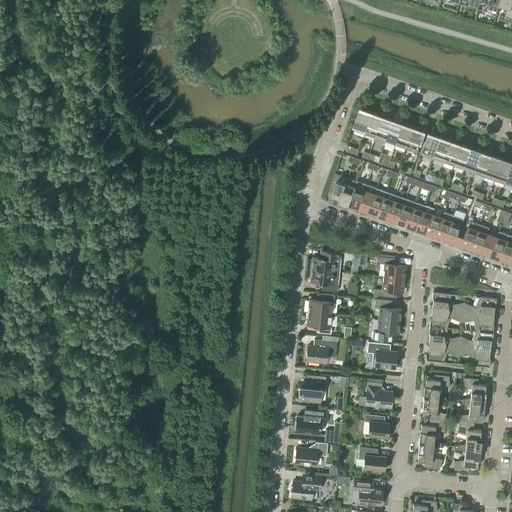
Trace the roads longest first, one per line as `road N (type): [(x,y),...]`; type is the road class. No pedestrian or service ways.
road 1 (residential): [(303,206),(348,72),(511,129)]
road 2 (residential): [(274,511),(303,206)]
road 3 (residential): [(423,248),(303,206)]
road 4 (residential): [(402,481),(411,360)]
